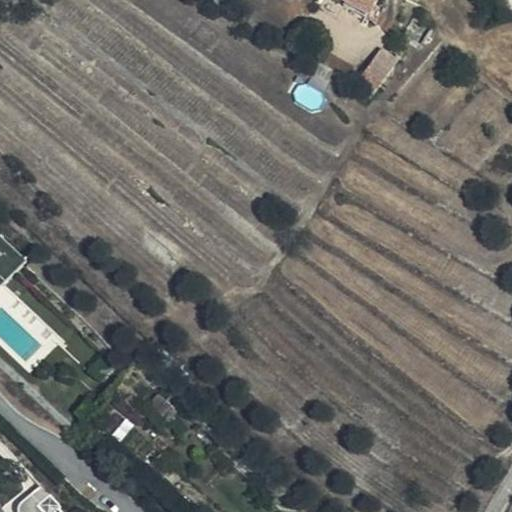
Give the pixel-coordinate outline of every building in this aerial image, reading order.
[(343,12),(321,0),(313,0),(307,13),(334,27),(343,12)] [(321,0),(343,12),(356,19),(354,24),(361,29),(375,0),(321,0)] [(0,234),(0,279),(8,287),(30,264),(0,234)] [(106,356),(89,373),(101,384),(118,367),(106,356)] [(64,511),(53,499),(44,505),(34,511),(26,502),(13,511),(64,511)]
